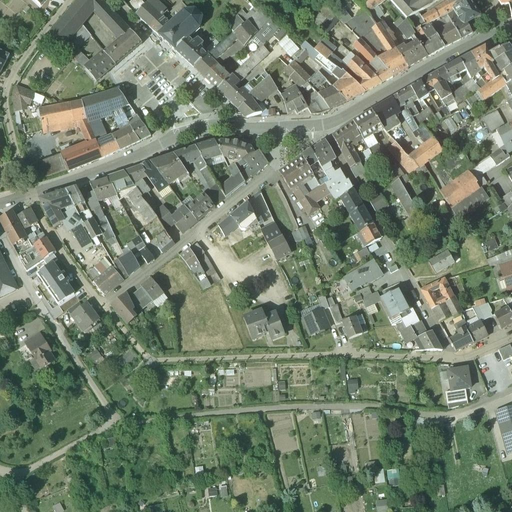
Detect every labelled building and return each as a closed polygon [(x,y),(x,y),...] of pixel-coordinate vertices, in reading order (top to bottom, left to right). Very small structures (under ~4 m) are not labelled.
[(100,0),(80,0),(68,14),(81,25),(92,12),(101,1),(100,0)] [(129,0),(124,5),(136,16),(149,2),(147,0),(141,0),(140,1),(139,0),(129,0)] [(356,0),(363,8),(365,11),(367,14),(386,0),(389,0),(356,0)] [(408,0),(389,0),(407,19),(418,13),(419,12),(411,2),(408,0)] [(414,0),(411,2),(419,12),(430,6),(438,0),(414,0)] [(469,0),(450,0),(422,19),(426,26),(429,24),(438,19),(453,12),(471,2),(469,0)] [(511,0),(497,0),(502,6),(508,6),(511,19),(511,0)] [(129,31),(101,1),(92,12),(119,40),(129,31)] [(149,28),(162,17),(149,2),(136,16),(149,28)] [(471,2),(453,12),(454,14),(461,24),(463,26),(466,24),(480,16),(471,2)] [(320,28),(332,14),(324,6),(310,21),(320,28)] [(257,35),(270,21),(254,7),(246,15),(242,11),(236,16),(238,18),(245,25),(247,24),(257,35)] [(339,21),(345,26),(352,20),(342,9),(334,15),(339,21)] [(158,36),(175,52),(193,36),(200,30),(203,19),(195,11),(184,13),(172,24),(167,28),(158,36)] [(178,11),(169,20),(172,24),(184,13),(178,11)] [(352,20),(345,26),(354,35),(357,37),(360,40),(361,41),(373,31),(372,31),(377,27),(367,14),(365,11),(352,20)] [(409,26),(406,20),(397,13),(397,12),(397,11),(389,17),(404,36),(402,38),(406,43),(415,38),(414,37),(416,36),(414,32),(409,26)] [(418,13),(407,19),(415,32),(426,26),(422,19),(418,13)] [(81,25),(68,14),(48,38),(61,49),(68,41),(78,28),(81,25)] [(339,21),(334,15),(332,14),(320,28),(327,34),(339,21)] [(466,24),(463,26),(461,24),(454,14),(448,18),(461,40),(472,34),(466,24)] [(149,28),(158,36),(167,28),(165,26),(168,23),(162,17),(149,28)] [(238,18),(227,27),(234,34),(245,25),(238,18)] [(461,40),(448,18),(444,19),(448,27),(443,29),(435,33),(444,48),(461,40)] [(438,19),(429,24),(435,33),(443,29),(438,19)] [(257,35),(255,37),(264,46),(274,38),(279,42),(286,34),(270,21),(257,35)] [(257,35),(247,24),(245,25),(234,34),(233,35),(238,40),(244,48),(255,37),(257,35)] [(415,32),(414,32),(416,36),(414,37),(415,38),(418,43),(424,39),(428,45),(422,49),(428,58),(444,48),(435,33),(429,24),(426,26),(415,32)] [(90,37),(81,25),(78,28),(87,39),(90,37)] [(398,54),(379,26),(377,27),(372,31),(373,31),(383,48),(388,54),(378,60),(393,78),(408,69),(398,54)] [(68,41),(77,51),(87,39),(78,28),(68,41)] [(119,40),(103,53),(115,67),(141,44),(129,31),(119,40)] [(383,48),(373,31),(361,41),(374,55),(383,48)] [(233,35),(227,40),(231,45),(238,40),(233,35)] [(349,40),(355,46),(357,43),(354,40),(357,37),(354,35),(349,40)] [(202,45),(193,36),(175,52),(194,69),(216,49),(212,45),(205,52),(200,48),(202,45)] [(216,49),(194,69),(204,79),(217,66),(212,61),(216,61),(224,55),(224,54),(232,47),(231,45),(227,40),(216,49)] [(361,41),(360,40),(357,43),(355,46),(353,47),(370,64),(371,65),(378,59),(374,55),(361,41)] [(77,51),(68,41),(61,49),(73,59),(78,52),(77,51)] [(418,43),(398,54),(408,69),(428,58),(422,49),(421,47),(418,43)] [(314,51),(305,44),(301,48),(305,52),(307,54),(335,77),(341,73),(326,61),(314,51)] [(320,44),(314,51),(326,61),(332,54),(320,44)] [(511,50),(510,47),(489,56),(493,64),(496,63),(495,63),(511,53),(511,50)] [(239,70),(245,76),(269,54),(263,48),(253,57),(254,57),(239,70)] [(485,48),(472,55),(480,71),(484,69),(491,65),(491,66),(493,64),(489,56),(485,48)] [(9,56),(0,51),(0,61),(5,64),(9,56)] [(78,52),(73,59),(84,70),(90,64),(78,52)] [(304,60),(307,57),(308,56),(307,55),(307,54),(305,52),(300,57),(304,60)] [(103,53),(95,60),(94,59),(91,60),(93,62),(90,64),(84,70),(96,83),(115,67),(103,53)] [(511,53),(495,63),(496,63),(502,74),(511,67),(511,53)] [(335,77),(307,54),(307,55),(308,56),(307,57),(321,69),(318,73),(326,82),(333,89),(340,82),(335,77)] [(472,55),(459,62),(466,72),(471,80),(481,73),(480,71),(472,55)] [(300,57),(293,64),(297,68),(304,60),(300,57)] [(362,82),(358,87),(365,94),(382,84),(375,77),(366,68),(357,59),(348,68),(362,82)] [(378,60),(378,59),(371,65),(379,73),(375,77),(382,84),(393,78),(378,60)] [(459,62),(444,70),(453,84),(461,80),(459,76),(466,72),(459,62)] [(297,68),(293,64),(284,72),(299,87),(301,89),(303,87),(307,84),(307,83),(310,80),(297,68)] [(370,64),(366,68),(375,77),(379,73),(371,65),(370,64)] [(491,66),(491,65),(484,69),(492,83),(499,78),(491,66)] [(221,70),(217,66),(204,79),(217,91),(230,78),(223,72),(225,70),(223,68),(221,70)] [(511,67),(502,74),(503,76),(501,77),(506,86),(511,81),(511,67)] [(230,78),(217,91),(224,98),(234,88),(246,77),(245,76),(239,70),(230,78)] [(453,84),(444,70),(435,74),(442,85),(445,83),(448,89),(453,86),(453,84)] [(358,87),(342,72),(341,73),(335,77),(340,82),(333,89),(347,103),(365,94),(358,87)] [(327,93),(322,87),(326,82),(318,73),(310,80),(307,83),(307,84),(312,88),(317,93),(319,96),(330,111),(337,108),(326,93),(327,93)] [(445,83),(442,85),(435,74),(421,82),(421,83),(427,95),(428,94),(435,90),(445,106),(454,101),(451,96),(452,95),(448,89),(445,83)] [(489,85),(488,86),(486,87),(480,92),(476,94),(483,103),(504,87),(506,86),(501,77),(499,78),(492,83),(489,85)] [(484,77),(481,79),(482,81),(486,87),(488,86),(489,85),(484,77)] [(250,99),(238,111),(246,119),(262,114),(258,108),(260,106),(258,103),(276,89),(269,79),(252,93),(249,96),(250,99)] [(476,86),(472,81),(465,86),(472,96),(479,91),(480,91),(476,86)] [(482,81),(476,86),(480,91),(479,91),(480,92),(486,87),(482,81)] [(421,83),(411,89),(415,97),(419,104),(423,102),(427,99),(429,98),(427,95),(421,83)] [(307,84),(303,87),(307,93),(312,88),(307,84)] [(35,94),(16,86),(13,94),(11,99),(14,114),(28,112),(27,106),(30,107),(35,94)] [(465,86),(457,92),(452,95),(451,96),(454,101),(457,106),(472,96),(465,86)] [(230,103),(238,111),(250,99),(249,96),(252,93),(247,87),(240,94),(230,103)] [(299,87),(281,97),(284,101),(288,116),(294,112),(296,116),(307,109),(303,102),(297,91),(301,89),(299,87)] [(224,98),(230,103),(240,94),(234,88),(224,98)] [(327,93),(326,93),(337,108),(347,103),(333,89),(327,93)] [(411,89),(399,96),(405,106),(411,118),(418,114),(411,100),(415,97),(411,89)] [(82,102),(87,121),(95,118),(112,113),(120,110),(128,106),(118,91),(82,102)] [(330,111),(319,96),(316,98),(315,97),(313,99),(315,101),(314,101),(315,103),(315,104),(317,103),(325,113),(330,111)] [(399,110),(405,106),(399,96),(392,100),(399,110)] [(315,103),(312,105),(308,99),(303,102),(307,109),(311,115),(323,114),(325,113),(317,103),(315,104),(315,103)] [(392,100),(371,112),(377,122),(378,124),(384,131),(386,134),(394,129),(391,124),(397,121),(395,117),(401,114),(399,110),(392,100)] [(438,110),(433,101),(430,103),(426,106),(438,123),(444,120),(438,110)] [(82,102),(39,111),(42,128),(44,129),(78,122),(87,121),(82,102)] [(434,140),(423,127),(418,130),(411,118),(405,106),(399,110),(401,114),(416,139),(417,139),(417,138),(419,136),(426,145),(434,140)] [(445,106),(438,110),(444,120),(451,116),(445,106)] [(120,110),(112,113),(117,122),(126,118),(120,110)] [(503,123),(497,111),(481,119),(491,135),(495,133),(500,130),(498,126),(503,123)] [(371,112),(354,122),(363,139),(364,140),(363,141),(373,157),(377,163),(380,161),(378,158),(383,155),(372,136),(384,131),(378,124),(377,122),(371,112)] [(135,115),(129,118),(130,120),(128,122),(130,128),(140,142),(150,137),(135,115)] [(95,118),(87,121),(96,142),(97,144),(105,140),(95,118)] [(87,121),(78,122),(83,135),(87,137),(88,136),(91,144),(96,142),(87,121)] [(354,122),(332,137),(350,170),(361,164),(353,150),(351,146),(363,139),(354,122)] [(500,130),(495,133),(503,148),(511,143),(511,142),(511,123),(505,127),(500,130)] [(130,128),(111,137),(119,152),(140,142),(130,128)] [(97,144),(103,159),(113,155),(119,152),(111,137),(105,140),(97,144)] [(373,157),(363,141),(364,140),(363,139),(351,146),(353,150),(358,147),(366,160),(373,157)] [(426,145),(422,149),(431,160),(442,152),(434,140),(426,145)] [(325,141),(310,151),(318,163),(319,165),(328,159),(330,163),(335,160),(325,141)] [(91,144),(61,156),(67,170),(68,173),(98,162),(103,159),(97,144),(96,142),(91,144)] [(214,142),(195,148),(203,162),(222,157),(215,144),(214,142)] [(238,144),(221,142),(215,144),(222,157),(228,169),(234,165),(253,154),(252,149),(238,144)] [(503,148),(500,151),(504,157),(511,151),(511,144),(511,143),(503,148)] [(409,159),(395,144),(388,150),(410,176),(412,174),(418,170),(409,159)] [(195,148),(174,155),(184,168),(194,164),(200,173),(207,168),(203,162),(195,148)] [(422,149),(409,159),(418,170),(424,166),(431,160),(422,149)] [(253,154),(234,165),(237,169),(246,163),(249,169),(240,176),(245,184),(268,165),(259,151),(253,154)] [(318,163),(310,151),(301,157),(302,158),(308,169),(318,163)] [(500,151),(490,157),(497,167),(507,161),(504,157),(500,151)] [(174,155),(162,159),(174,178),(177,182),(187,174),(183,168),(184,168),(174,155)] [(61,156),(33,166),(39,181),(67,170),(61,156)] [(490,157),(468,172),(480,189),(481,188),(487,184),(483,177),(497,167),(490,157)] [(308,169),(302,158),(279,174),(290,192),(291,191),(308,217),(319,210),(316,204),(330,195),(329,192),(325,185),(320,188),(317,183),(308,169)] [(174,178),(162,159),(151,163),(166,184),(174,178)] [(328,159),(319,165),(326,177),(329,183),(331,182),(331,183),(335,181),(335,180),(337,179),(335,173),(335,172),(333,173),(330,163),(328,159)] [(161,179),(150,163),(140,167),(146,176),(153,185),(158,182),(159,181),(161,179)] [(361,164),(350,170),(355,179),(365,173),(361,164)] [(237,169),(234,165),(228,169),(233,178),(239,174),(237,169)] [(399,180),(404,176),(396,165),(383,174),(391,186),(399,180)] [(418,170),(412,174),(417,180),(428,172),(424,166),(418,170)] [(140,167),(124,173),(133,185),(141,180),(146,176),(140,167)] [(216,184),(207,168),(200,173),(209,190),(216,184)] [(335,202),(347,196),(342,188),(340,188),(339,186),(346,182),(340,171),(335,173),(337,179),(335,180),(335,181),(331,183),(334,189),(329,192),(330,195),(335,202)] [(468,172),(456,181),(459,186),(443,197),(451,209),(480,189),(468,172)] [(124,173),(108,178),(115,194),(125,190),(127,192),(126,193),(133,205),(134,204),(141,199),(142,198),(133,185),(124,173)] [(239,174),(233,178),(220,189),(226,199),(245,184),(240,176),(239,174)] [(404,176),(399,180),(402,186),(410,181),(406,175),(404,176)] [(326,177),(317,183),(320,188),(325,185),(329,183),(326,177)] [(108,178),(99,181),(107,200),(110,199),(117,197),(115,194),(108,178)] [(142,198),(148,193),(150,192),(141,180),(133,185),(142,198)] [(410,218),(411,220),(414,218),(417,223),(419,222),(422,220),(402,186),(399,180),(391,186),(410,218)] [(98,202),(107,200),(99,181),(89,184),(96,199),(98,202)] [(346,182),(339,186),(340,188),(342,188),(347,196),(354,192),(348,181),(346,182)] [(329,183),(325,185),(329,192),(334,189),(331,183),(331,182),(329,183)] [(166,184),(156,191),(163,200),(173,193),(166,184)] [(209,190),(203,195),(204,195),(214,209),(226,199),(220,189),(216,184),(209,190)] [(74,189),(84,212),(88,210),(76,188),(74,189)] [(451,209),(450,209),(457,219),(488,198),(481,188),(480,189),(451,209)] [(74,189),(66,192),(73,206),(78,215),(78,216),(84,213),(84,212),(74,189)] [(511,205),(511,191),(500,200),(503,205),(507,210),(511,205)] [(66,192),(39,200),(47,215),(52,226),(59,222),(56,212),(70,208),(72,211),(75,217),(78,215),(73,206),(66,192)] [(347,196),(340,200),(349,216),(363,208),(354,192),(347,196)] [(150,209),(150,210),(156,205),(148,193),(142,198),(141,199),(150,209)] [(260,193),(247,204),(256,222),(259,227),(263,236),(276,228),(260,193)] [(380,193),(368,201),(376,215),(388,206),(380,193)] [(214,209),(204,195),(197,200),(208,215),(214,209)] [(117,197),(110,199),(116,210),(122,208),(116,198),(117,197)] [(101,209),(98,202),(96,199),(92,200),(96,210),(96,211),(101,209)] [(150,209),(141,199),(134,204),(149,225),(157,219),(155,215),(150,210),(150,209)] [(93,211),(96,210),(92,200),(87,202),(91,212),(93,211)] [(197,200),(185,209),(195,221),(197,223),(208,215),(197,200)] [(247,204),(230,218),(239,228),(241,231),(245,231),(256,222),(247,204)] [(501,214),(507,210),(503,205),(498,208),(501,214)] [(164,207),(155,215),(157,219),(158,220),(164,231),(175,222),(172,219),(173,218),(164,207)] [(334,208),(327,213),(332,220),(339,216),(334,208)] [(363,208),(349,216),(359,233),(360,232),(373,226),(363,208)] [(104,216),(101,209),(96,211),(96,210),(93,211),(98,221),(95,222),(96,223),(105,219),(104,216)] [(195,221),(185,209),(173,218),(172,219),(175,222),(178,226),(176,227),(182,235),(197,223),(195,221)] [(30,211),(16,219),(17,222),(23,232),(28,229),(37,224),(30,211)] [(70,233),(83,225),(78,216),(78,215),(75,217),(72,211),(60,217),(70,233)] [(0,220),(0,225),(3,231),(17,222),(16,219),(12,214),(0,220)] [(107,217),(105,219),(109,227),(115,223),(111,215),(107,217)] [(134,215),(128,219),(134,230),(137,235),(143,230),(134,215)] [(239,228),(230,218),(218,228),(226,239),(239,228)] [(411,220),(410,218),(404,222),(410,231),(420,225),(419,222),(417,223),(414,218),(411,220)] [(109,227),(105,219),(96,223),(102,236),(105,234),(108,240),(114,237),(109,227)] [(96,223),(95,222),(94,220),(84,225),(93,241),(102,236),(96,223)] [(17,222),(3,231),(11,246),(26,238),(23,232),(17,222)] [(94,245),(93,241),(84,225),(83,225),(70,233),(83,252),(94,245)] [(373,226),(360,232),(368,246),(380,240),(373,225),(373,226)] [(304,227),(298,230),(303,241),(310,238),(304,227)] [(263,236),(262,236),(267,245),(281,237),(277,228),(263,236)] [(28,229),(23,232),(28,243),(34,240),(38,237),(34,231),(31,233),(28,229)] [(165,233),(158,238),(160,247),(158,249),(160,252),(162,254),(174,245),(170,240),(165,233)] [(38,237),(34,240),(37,245),(46,239),(43,234),(38,237)] [(281,237),(267,245),(276,261),(291,254),(282,237),(281,237)] [(55,253),(46,239),(37,245),(32,248),(33,249),(32,250),(33,252),(36,250),(41,258),(43,261),(53,254),(55,253)] [(139,239),(132,243),(135,249),(142,244),(139,239)] [(34,240),(28,243),(31,248),(32,248),(37,245),(34,240)] [(197,245),(189,251),(203,275),(210,287),(220,281),(197,245)] [(154,261),(145,249),(145,248),(138,253),(145,263),(147,266),(154,261)] [(354,256),(358,263),(369,256),(365,249),(354,256)] [(511,250),(487,261),(490,268),(510,261),(511,260),(511,250)] [(203,275),(189,251),(181,258),(191,272),(196,268),(197,273),(197,274),(199,278),(203,275)] [(428,263),(436,275),(454,264),(447,252),(428,263)] [(31,264),(25,253),(18,258),(25,270),(32,265),(31,264)] [(43,261),(48,268),(53,264),(58,261),(53,254),(43,261)] [(118,261),(128,279),(140,268),(131,254),(118,261)] [(0,299),(17,291),(0,255),(0,299)] [(26,272),(43,261),(41,258),(31,264),(32,265),(25,270),(26,272)] [(124,282),(128,279),(118,261),(117,260),(112,263),(114,266),(124,282)] [(511,261),(511,262),(499,265),(501,271),(511,267),(511,261)] [(382,277),(373,262),(344,280),(352,292),(368,282),(369,285),(382,277)] [(37,275),(59,307),(74,296),(66,285),(69,283),(63,274),(61,276),(53,264),(48,268),(37,275)] [(124,282),(114,266),(93,283),(105,297),(124,282)] [(398,271),(396,266),(389,270),(391,275),(398,271)] [(511,267),(501,271),(508,291),(511,289),(511,267)] [(210,287),(203,275),(199,278),(196,280),(204,290),(210,287)] [(152,281),(141,289),(149,300),(152,304),(153,303),(163,295),(152,281)] [(444,281),(421,292),(431,310),(446,303),(454,299),(444,281)] [(361,300),(372,296),(368,288),(353,294),(354,297),(359,295),(361,300)] [(141,289),(134,295),(133,296),(139,308),(149,300),(141,289)] [(410,311),(399,291),(389,296),(388,295),(380,300),(381,302),(390,318),(397,314),(402,323),(406,330),(410,328),(419,324),(412,310),(410,311)] [(381,302),(380,300),(377,293),(372,296),(361,300),(362,302),(365,310),(374,306),(381,302)] [(168,301),(163,295),(153,303),(158,309),(168,301)] [(362,302),(361,300),(359,295),(354,297),(353,297),(356,304),(362,302)] [(127,296),(112,307),(127,326),(136,319),(131,313),(134,311),(127,296)] [(323,312),(329,309),(325,297),(317,300),(322,312),(323,312)] [(507,308),(511,305),(511,302),(509,298),(503,300),(507,308)] [(463,316),(454,299),(446,303),(453,317),(454,320),(463,316)] [(71,317),(84,308),(80,303),(67,313),(71,317)] [(446,303),(431,310),(439,324),(453,317),(446,303)] [(84,308),(71,317),(76,324),(78,322),(86,332),(99,322),(87,306),(87,305),(84,308)] [(488,305),(479,308),(486,321),(492,318),(491,315),(492,312),(488,305)] [(343,323),(336,306),(329,309),(336,327),(343,324),(343,323)] [(374,306),(365,310),(368,318),(378,313),(374,306)] [(481,323),(486,321),(479,308),(473,310),(479,323),(481,323)] [(511,315),(508,309),(494,316),(501,330),(511,324),(511,315)] [(261,312),(244,319),(253,341),(264,337),(269,335),(272,342),(284,337),(275,315),(264,319),(261,312)] [(322,312),(303,320),(310,337),(330,329),(323,312),(322,312)] [(361,316),(355,319),(358,328),(364,326),(361,316)] [(343,323),(343,324),(350,341),(362,336),(358,328),(355,319),(343,323)] [(462,324),(457,326),(459,331),(457,333),(459,336),(449,341),(455,354),(473,344),(466,330),(465,329),(467,328),(465,322),(462,324)] [(402,323),(397,326),(401,333),(406,330),(402,323)] [(419,324),(410,328),(416,339),(420,337),(427,334),(421,323),(419,324)] [(479,323),(466,330),(473,344),(488,337),(481,323),(479,323)] [(416,339),(410,328),(406,330),(401,333),(407,343),(409,343),(414,340),(416,339)] [(6,330),(0,333),(0,341),(10,336),(6,330)] [(441,352),(431,333),(427,334),(420,337),(422,345),(425,352),(441,352)] [(41,337),(26,346),(41,371),(56,362),(41,337)] [(416,339),(414,340),(420,351),(425,352),(422,345),(420,337),(416,339)] [(511,350),(510,346),(498,351),(503,363),(511,358),(511,350)] [(498,351),(474,362),(486,391),(511,380),(503,363),(498,351)] [(97,352),(87,359),(91,365),(101,358),(97,352)] [(448,372),(451,393),(465,390),(470,389),(467,369),(448,372)] [(357,380),(348,380),(348,394),(358,393),(357,380)] [(465,390),(451,393),(445,394),(447,405),(467,401),(465,390)] [(511,408),(496,413),(508,455),(511,453),(511,408)] [(491,500),(495,510),(505,505),(501,495),(491,500)] [(377,511),(383,511),(392,511),(390,499),(376,502),(377,511)]
